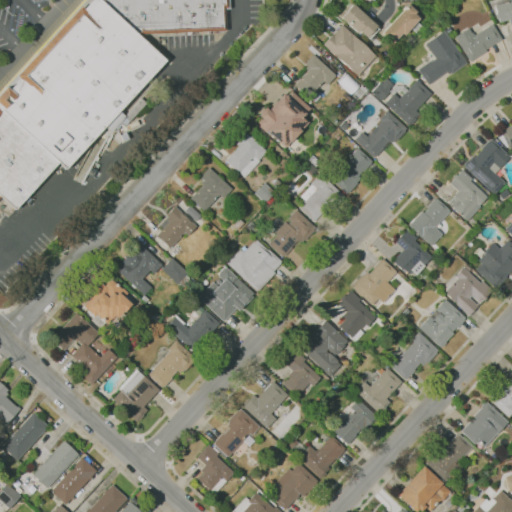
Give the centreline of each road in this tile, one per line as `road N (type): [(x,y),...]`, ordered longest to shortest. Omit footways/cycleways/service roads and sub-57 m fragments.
road 1 (residential): [(511,80),(461,117),(141,466)]
road 2 (residential): [(309,0),(4,340)]
road 3 (residential): [(511,317),(333,511)]
road 4 (residential): [(189,511),(0,336)]
